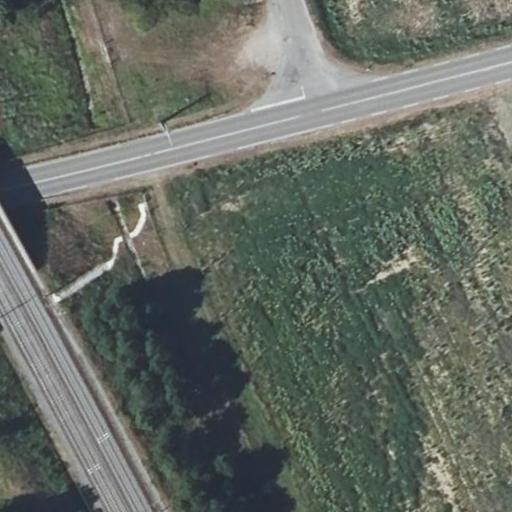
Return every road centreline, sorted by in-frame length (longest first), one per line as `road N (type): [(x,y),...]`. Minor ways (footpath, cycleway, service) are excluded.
road 1 (secondary): [(312,113),(0,190)]
road 2 (secondary): [(511,61),(312,113)]
